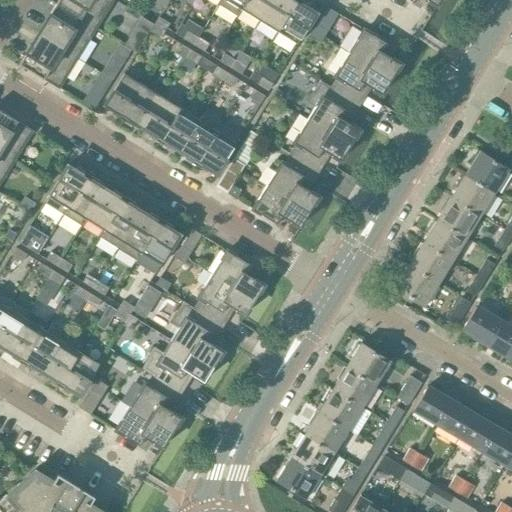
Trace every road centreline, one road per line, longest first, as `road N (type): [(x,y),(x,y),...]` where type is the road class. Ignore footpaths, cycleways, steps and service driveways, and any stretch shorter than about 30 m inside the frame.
road 1 (residential): [(0,82),(329,286)]
road 2 (tertiary): [(329,286),(467,71)]
road 3 (tertiary): [(215,511),(238,436),(329,286)]
road 4 (residential): [(511,395),(329,286)]
road 5 (residential): [(138,474),(0,388)]
